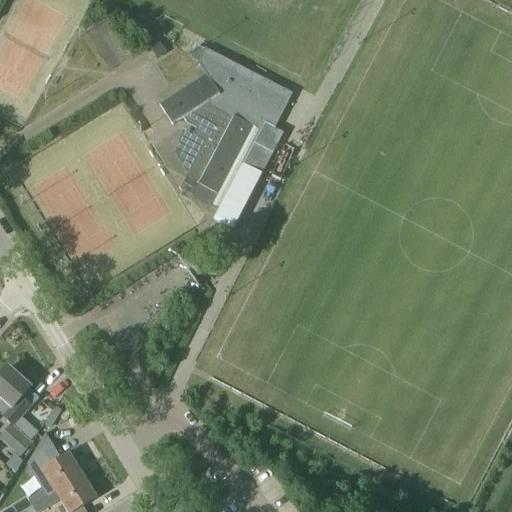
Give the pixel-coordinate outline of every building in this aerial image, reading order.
[(106,55),(122,44),(103,17),(87,27),(106,55)] [(207,232),(210,236),(233,221),(235,224),(261,175),(236,162),(274,90),(243,74),(237,85),(225,64),(207,76),(159,106),(172,126),(183,120),(187,126),(195,130),(192,137),(204,143),(179,191),(191,197),(206,211),(211,207),(212,208),(218,210),(207,232)] [(188,271),(192,278),(199,273),(195,267),(188,271)] [(2,420),(12,428),(30,409),(21,400),(29,390),(7,370),(0,378),(0,399),(11,410),(2,420)] [(44,436),(25,465),(41,492),(25,502),(31,510),(82,478),(68,455),(60,460),(44,436)] [(27,511),(41,511),(60,501),(66,511),(78,511),(96,501),(82,478),(31,510),(27,511)]
